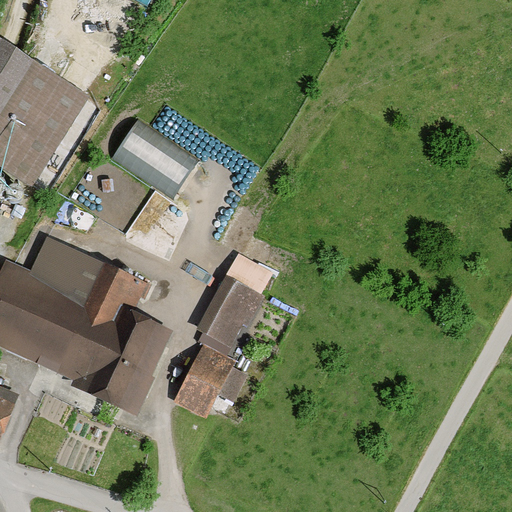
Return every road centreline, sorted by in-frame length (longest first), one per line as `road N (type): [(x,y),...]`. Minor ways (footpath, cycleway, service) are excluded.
road 1 (residential): [(404,511),(511,316)]
road 2 (residential): [(7,473),(126,508)]
